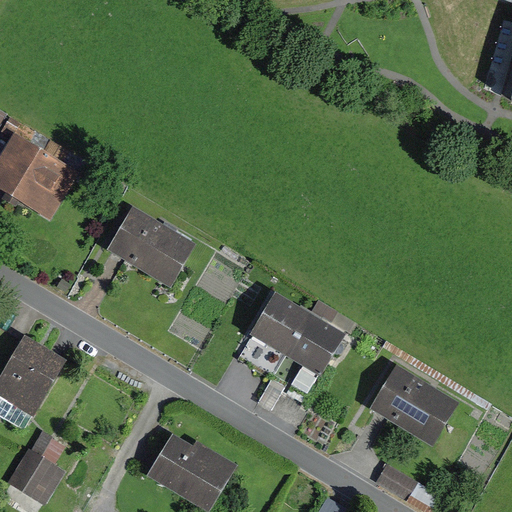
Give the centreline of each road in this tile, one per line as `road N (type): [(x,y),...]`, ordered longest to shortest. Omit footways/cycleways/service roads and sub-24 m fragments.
road 1 (residential): [(173,379),(397,511)]
road 2 (residential): [(0,276),(173,379)]
road 3 (residential): [(173,379),(109,498),(111,511)]
